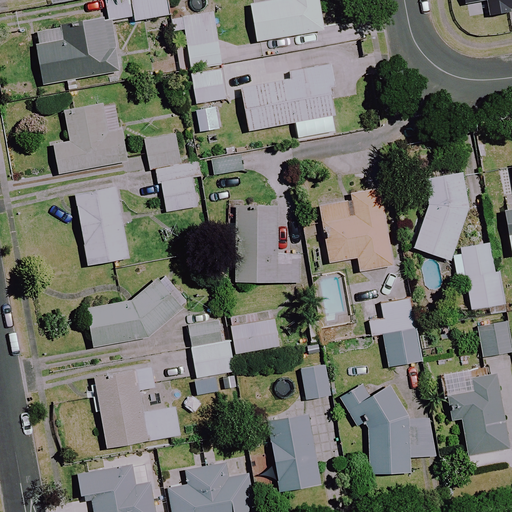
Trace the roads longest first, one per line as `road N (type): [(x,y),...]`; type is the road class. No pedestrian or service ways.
road 1 (residential): [(511,78),(453,76),(425,56),(402,0)]
road 2 (residential): [(25,511),(0,368)]
